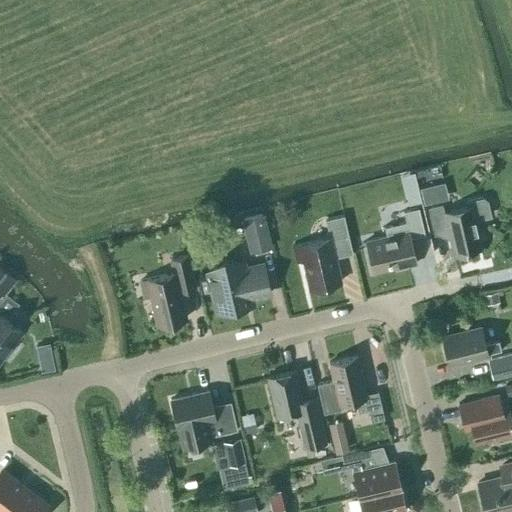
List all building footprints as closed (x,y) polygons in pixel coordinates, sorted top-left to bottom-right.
[(431,185),(420,188),(424,205),(435,202),(431,185)] [(465,207),(444,212),(442,204),(427,208),(434,235),(448,232),(453,255),(481,246),(480,242),(484,236),(478,231),(475,221),(491,217),(487,200),(482,197),(464,201),(465,207)] [(384,227),(386,236),(365,241),(373,272),(400,266),(400,267),(416,264),(410,238),(424,235),(418,208),(403,211),(405,222),(384,227)] [(264,214),(241,219),(250,253),(272,248),(264,214)] [(302,261),(309,289),(341,281),(335,257),(352,253),(343,216),(325,220),(329,237),(292,246),(296,263),(302,261)] [(150,298),(157,325),(186,318),(179,290),(194,286),(187,255),(171,259),(174,273),(139,281),(143,298),(142,298),(142,300),(150,298)] [(209,272),(218,311),(251,303),(249,297),(268,292),(262,266),(243,270),(241,264),(223,261),(209,272)] [(497,292),(483,295),(486,305),(499,302),(497,292)] [(0,358),(3,355),(5,357),(15,345),(12,343),(21,332),(0,315),(0,358)] [(480,328),(441,337),(448,363),(500,350),(498,341),(484,344),(480,328)] [(49,343),(36,346),(41,372),(55,369),(49,343)] [(511,353),(488,359),(493,380),(511,374),(511,353)] [(356,356),(329,363),(333,380),(316,384),(323,414),(341,409),(340,403),(355,400),(358,412),(368,410),(371,422),(384,419),(377,391),(365,394),(356,356)] [(267,377),(276,417),(295,412),(303,448),(326,442),(315,397),(301,400),(295,371),(267,377)] [(208,391),(169,400),(181,448),(212,441),(211,436),(237,430),(230,402),(212,406),(208,391)] [(511,434),(511,425),(507,406),(501,407),(497,394),(458,404),(463,424),(469,422),(475,444),(500,437),(503,439),(509,438),(511,434)] [(253,414),(241,416),(245,433),(256,430),(253,414)] [(344,433),(331,436),(335,454),(345,451),(348,451),(344,433)] [(221,441),(226,464),(243,461),(238,437),(221,441)] [(357,495),(357,496),(401,486),(400,485),(399,485),(394,461),(366,468),(361,449),(325,458),(328,471),(335,469),(335,470),(351,466),(358,495),(357,495)] [(504,477),(477,483),(484,511),(511,511),(511,462),(501,465),(504,477)] [(0,473),(0,511),(3,511),(23,488),(2,471),(0,473)] [(400,487),(401,487),(401,486),(357,496),(357,497),(358,497),(361,511),(402,511),(405,511),(400,487)] [(23,488),(3,511),(38,511),(45,504),(23,488)] [(280,490),(267,493),(268,499),(281,496),(280,490)] [(255,511),(255,510),(264,508),(260,494),(225,502),(226,511),(255,511)]
